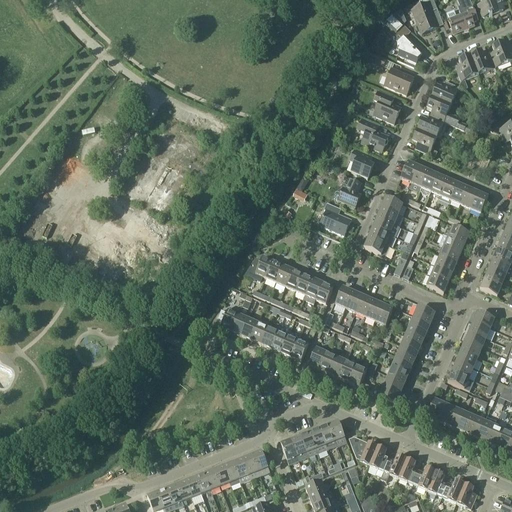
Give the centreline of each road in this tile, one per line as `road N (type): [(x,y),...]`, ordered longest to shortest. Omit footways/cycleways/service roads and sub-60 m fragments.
road 1 (residential): [(511,28),(433,64),(348,262)]
road 2 (residential): [(404,444),(457,310)]
road 3 (residential): [(138,487),(266,440)]
road 4 (residential): [(462,297),(511,174)]
